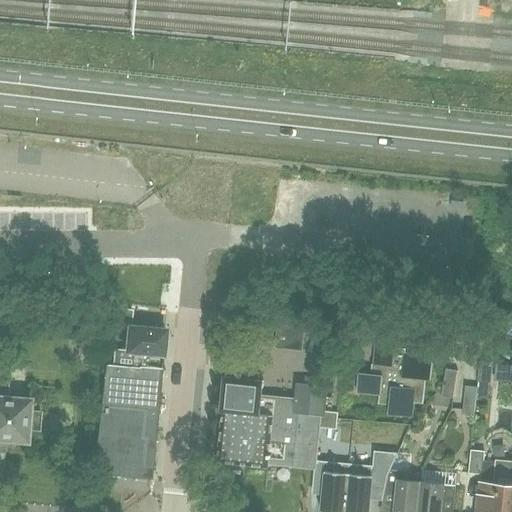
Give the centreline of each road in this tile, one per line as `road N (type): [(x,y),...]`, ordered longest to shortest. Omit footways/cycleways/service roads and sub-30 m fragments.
road 1 (primary): [(511,129),(0,74)]
road 2 (primary): [(0,102),(511,157)]
road 3 (unclassified): [(176,511),(194,262),(188,244)]
